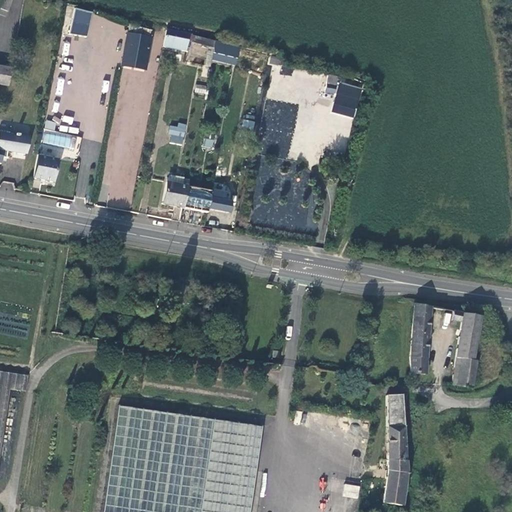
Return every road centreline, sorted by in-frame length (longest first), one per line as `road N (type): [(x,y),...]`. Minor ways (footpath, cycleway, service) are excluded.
road 1 (secondary): [(208,247),(260,268),(354,285),(422,285)]
road 2 (secondary): [(422,285),(279,253),(208,247)]
road 3 (secondary): [(0,207),(208,247)]
